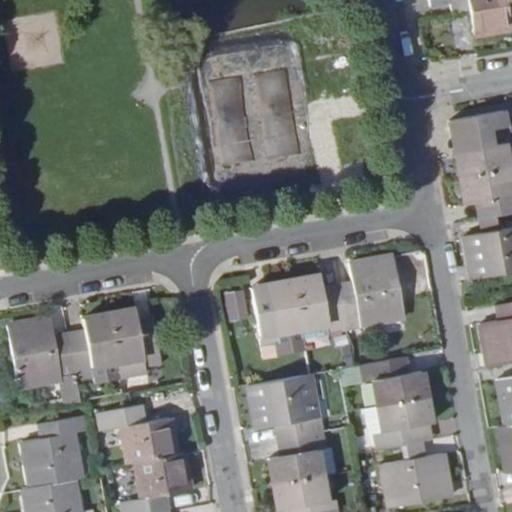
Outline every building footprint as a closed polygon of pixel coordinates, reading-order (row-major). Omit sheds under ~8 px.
[(422,0),(425,13),(444,10),(442,0),(422,0)] [(468,43),(505,36),(504,28),(498,0),(442,0),(444,10),(446,22),(464,18),(468,43)] [(511,0),(498,0),(504,28),(511,26),(511,0)] [(507,149),(502,118),(445,128),(454,184),(503,176),(500,156),(499,150),(507,149)] [(503,176),(511,174),(511,154),(500,156),(503,176)] [(511,174),(503,176),(508,203),(511,201),(511,174)] [(503,176),(454,184),(459,211),(471,209),(474,225),(492,222),(511,218),(511,201),(508,203),(503,176)] [(492,222),(474,225),(477,241),(459,245),(467,286),(511,278),(511,234),(494,238),(492,222)] [(392,262),(344,271),(346,288),(332,290),(341,338),(355,336),(354,332),(403,323),(392,262)] [(341,338),(332,290),(315,293),(313,282),(287,287),(296,335),(322,330),(324,340),(341,338)] [(296,335),(287,287),(245,294),(256,354),(271,351),(270,340),(296,335)] [(241,288),(221,290),(224,319),(243,317),(241,288)] [(511,307),(487,311),(489,328),(511,324),(511,307)] [(130,327),(128,316),(102,321),(111,369),(138,364),(139,373),(155,370),(146,324),(130,327)] [(111,369),(102,321),(75,325),(77,336),(62,339),(70,385),(85,382),(84,374),(111,369)] [(511,324),(489,328),(475,330),(483,374),(488,373),(506,369),(511,368),(511,324)] [(58,410),(74,408),(70,385),(62,339),(47,342),(44,325),(0,333),(11,394),(54,385),(58,410)] [(405,380),(402,363),(355,372),(357,388),(367,387),(371,413),(420,405),(415,378),(405,380)] [(111,369),(114,385),(140,381),(139,373),(138,364),(111,369)] [(509,385),(491,388),(499,433),(511,430),(511,368),(506,369),(509,385)] [(311,422),(304,381),(243,392),(251,435),(267,433),(270,446),(317,438),(314,421),(311,422)] [(425,430),(420,405),(371,413),(376,440),(368,441),(370,458),(401,452),(417,449),(414,433),(425,430)] [(130,469),(170,462),(163,426),(140,430),(137,414),(90,422),(93,438),(115,435),(121,471),(130,469)] [(67,487),(74,486),(66,440),(79,438),(77,424),(30,431),(32,446),(16,449),(23,495),(67,487)] [(428,447),(425,430),(414,433),(417,449),(428,447)] [(511,430),(499,433),(494,434),(502,482),(511,480),(511,430)] [(320,455),(317,438),(270,446),(273,463),(264,465),(268,491),(315,483),(311,457),(320,455)] [(420,464),(417,449),(401,452),(402,467),(420,464)] [(184,498),(177,460),(170,462),(130,469),(135,507),(114,511),(162,511),(161,502),(184,498)] [(437,461),(420,464),(402,467),(376,471),(382,511),(385,511),(444,502),(437,461)] [(320,510),(315,483),(268,491),(272,511),(330,511),(330,508),(320,510)] [(71,511),(67,487),(23,495),(18,496),(20,511),(71,511)]
